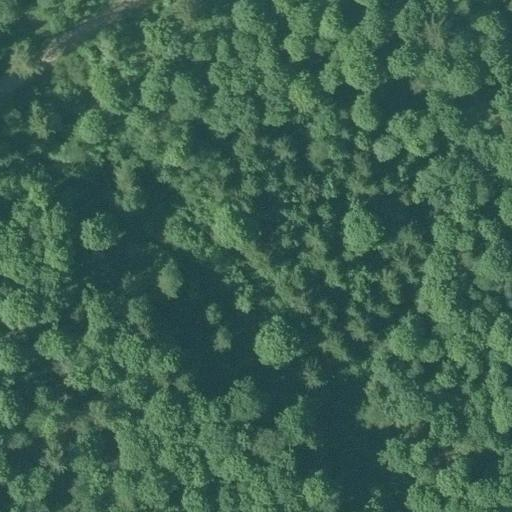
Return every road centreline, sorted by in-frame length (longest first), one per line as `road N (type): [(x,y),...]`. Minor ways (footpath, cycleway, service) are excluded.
road 1 (track): [(415,511),(200,269),(0,126)]
road 2 (track): [(0,87),(127,0)]
